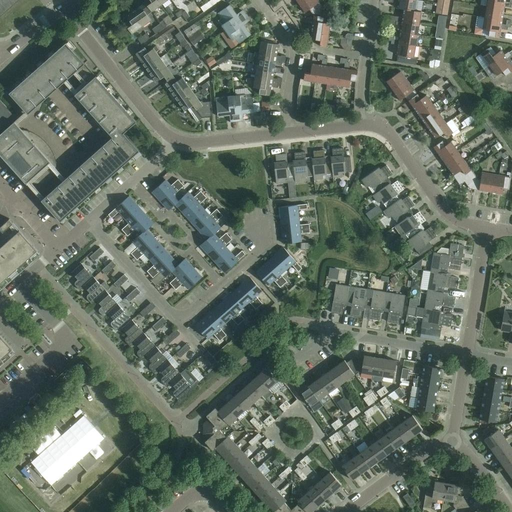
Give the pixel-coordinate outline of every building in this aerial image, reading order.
[(0,0),(0,16),(18,0),(0,0)] [(151,11),(161,4),(157,0),(150,0),(151,2),(147,5),(151,11)] [(312,14),(322,6),(317,0),(311,0),(309,1),(308,0),(301,0),(297,3),(304,13),(309,9),(312,14)] [(397,0),(396,8),(403,9),(414,11),(414,10),(415,0),(397,0)] [(486,0),(486,6),(493,7),(492,13),(503,15),(504,6),(511,8),(511,5),(509,2),(505,2),(505,3),(494,2),(494,0),(486,0)] [(150,12),(151,11),(147,5),(145,2),(136,8),(142,17),(137,21),(141,27),(151,20),(149,17),(153,15),(150,12)] [(448,4),(436,3),(434,14),(446,16),(448,4)] [(225,30),(246,15),(242,10),(236,14),(229,4),(219,12),(223,17),(218,20),(225,30)] [(325,10),(322,6),(312,14),(313,15),(311,27),(322,28),(321,34),(328,35),(330,23),(323,22),(325,10)] [(486,6),(484,17),(491,19),(490,24),(501,26),(501,24),(506,25),(507,27),(510,27),(511,21),(502,19),(503,15),(492,13),(493,7),(486,6)] [(143,30),(141,27),(137,21),(142,17),(136,8),(126,16),(132,24),(127,27),(131,33),(138,29),(140,32),(143,30)] [(394,20),(396,22),(401,23),(401,20),(419,23),(421,11),(414,10),(414,11),(403,9),(402,18),(395,17),(394,20)] [(249,20),(246,15),(225,30),(232,40),(237,37),(240,41),(251,34),(244,24),(249,20)] [(489,30),(488,36),(499,38),(500,29),(507,30),(507,27),(506,25),(501,24),(501,26),(490,24),(491,19),(484,17),(482,29),(489,30)] [(401,20),(401,23),(399,31),(417,34),(419,23),(401,20)] [(163,28),(160,23),(152,29),(155,34),(163,28)] [(326,47),(328,35),(321,34),(322,28),(311,27),(309,38),(320,40),(319,46),(326,47)] [(399,31),(398,40),(397,42),(415,45),(417,34),(399,31)] [(175,35),(181,43),(185,40),(179,32),(175,35)] [(141,44),(149,38),(146,33),(138,39),(141,44)] [(347,38),(345,38),(341,37),(340,45),(343,49),(350,50),(351,46),(352,39),(347,38)] [(397,42),(398,40),(393,39),(391,41),(391,44),(397,45),(395,54),(413,57),(415,45),(397,42)] [(280,60),(282,62),(284,63),(286,56),(281,55),(280,56),(276,56),(278,44),(260,41),(258,53),(266,54),(265,60),(275,61),(275,59),(280,60)] [(60,219),(138,149),(123,133),(137,121),(66,42),(9,93),(26,112),(38,101),(36,99),(42,94),(44,96),(49,91),(47,89),(53,84),(55,86),(60,81),(58,79),(64,74),(66,76),(71,71),(70,69),(72,67),(87,83),(77,92),(82,98),(84,96),(89,102),(87,104),(92,109),(94,107),(99,113),(97,115),(102,120),(104,118),(109,124),(107,126),(112,131),(114,130),(120,137),(117,140),(116,138),(110,142),(112,144),(106,150),(104,148),(99,152),(101,154),(95,160),(93,158),(88,162),(90,164),(84,170),(82,168),(77,172),(79,174),(73,180),(71,178),(66,182),(67,184),(61,190),(60,188),(54,192),(56,194),(50,200),(48,197),(43,202),(60,221),(61,221),(60,219)] [(144,47),(135,54),(142,63),(151,57),(154,62),(160,58),(156,52),(159,50),(156,46),(147,52),(144,47)] [(483,56),(490,65),(496,61),(499,66),(508,59),(506,58),(504,54),(501,50),(495,54),(492,56),(489,51),(483,56)] [(281,65),(282,62),(280,60),(275,59),(275,61),(265,60),(266,54),(258,53),(254,52),(252,63),(257,64),(264,65),(263,71),(273,73),(275,64),(281,65)] [(191,64),(193,62),(199,58),(195,53),(192,54),(192,57),(188,60),(191,64)] [(496,61),(490,65),(497,75),(502,71),(506,76),(511,70),(511,55),(510,55),(506,58),(508,59),(499,66),(496,61)] [(151,57),(142,63),(148,73),(157,66),(161,71),(166,67),(160,58),(154,62),(151,57)] [(333,78),(334,66),(326,65),(327,59),(324,58),(322,60),(321,65),(323,65),(321,76),(316,75),(315,82),(326,83),(327,77),(333,78)] [(208,64),(213,70),(219,65),(214,59),(208,64)] [(343,68),(346,68),(344,79),(338,79),(337,85),(349,87),(350,80),(356,81),(357,70),(349,69),(350,62),(346,62),(344,63),(343,68)] [(323,65),(321,65),(311,63),(310,73),(304,73),(303,80),(315,82),(316,75),(321,76),(323,65)] [(276,83),(278,85),(281,85),(282,79),(277,78),(277,79),(272,78),(273,73),(263,71),(264,65),(257,64),(255,75),(262,76),(261,82),(271,84),(272,82),(276,83)] [(157,66),(148,73),(155,82),(164,76),(167,81),(178,73),(174,67),(172,69),(169,65),(166,67),(161,71),(157,66)] [(346,68),(343,68),(334,66),(333,78),(327,77),(326,83),(337,85),(338,79),(344,79),(346,68)] [(405,89),(410,85),(400,71),(386,81),(393,91),(401,84),(405,89)] [(183,91),(189,86),(182,77),(178,73),(167,81),(164,83),(171,92),(180,86),(183,91)] [(262,76),(255,75),(253,87),(259,88),(259,94),(269,96),(271,87),(277,88),(278,85),(276,83),(272,82),(271,84),(261,82),(262,76)] [(444,81),(441,77),(434,81),(437,86),(444,81)] [(205,89),(209,86),(206,82),(201,86),(204,90),(205,89)] [(401,84),(393,91),(399,100),(405,96),(408,101),(417,94),(410,85),(405,89),(401,84)] [(180,86),(171,92),(177,102),(186,95),(190,100),(195,96),(189,86),(183,91),(180,86)] [(235,95),(234,96),(236,121),(243,120),(242,114),(254,112),(252,94),(235,95)] [(426,108),(432,104),(426,95),(420,99),(417,94),(408,101),(414,110),(423,104),(426,108)] [(186,95),(177,102),(184,111),(187,109),(196,122),(202,118),(212,117),(211,104),(202,105),(195,96),(190,100),(186,95)] [(236,121),(234,96),(222,97),(222,103),(216,103),(218,116),(229,115),(230,122),(236,121)] [(0,127),(13,116),(0,102),(0,127)] [(464,109),(468,106),(466,103),(458,108),(460,112),(464,109)] [(433,118),(439,113),(432,104),(426,108),(423,104),(414,110),(421,119),(430,113),(433,118)] [(30,135),(25,133),(25,130),(21,130),(16,131),(13,132),(11,128),(25,116),(22,113),(8,126),(8,127),(0,133),(0,151),(2,153),(5,152),(6,154),(6,157),(7,160),(10,165),(16,172),(22,177),(29,181),(31,182),(37,183),(40,183),(46,183),(47,182),(48,181),(49,181),(51,179),(53,178),(54,176),(55,174),(56,171),(56,167),(55,164),(53,156),(49,149),(43,143),(37,138),(30,135)] [(440,127),(446,123),(439,113),(433,118),(430,113),(421,119),(428,128),(436,122),(440,127)] [(436,122),(428,128),(435,138),(443,132),(446,137),(452,132),(446,123),(440,127),(436,122)] [(432,147),(439,156),(448,150),(451,154),(457,150),(450,141),(445,145),(441,140),(432,147)] [(332,174),(333,178),(342,177),(341,173),(352,172),(350,157),(344,157),(343,148),(332,149),(333,157),(330,157),(331,159),(331,158),(332,174)] [(314,176),(313,176),(314,180),(323,179),(322,175),(332,174),(331,158),(331,159),(325,159),(324,150),(313,151),(314,158),(312,159),(312,160),(314,176)] [(458,164),(464,160),(457,150),(451,154),(448,150),(439,156),(446,165),(455,159),(458,164)] [(312,160),(306,161),(305,152),(294,153),(295,160),(293,161),(293,162),(295,178),(294,178),(295,181),(304,181),(304,177),(313,176),(314,176),(312,160)] [(293,162),(287,163),(286,154),(275,155),(276,162),(274,163),(276,183),(285,182),(285,179),(294,178),(295,178),(293,162)] [(455,159),(446,165),(453,175),(461,168),(465,173),(470,169),(464,160),(458,164),(455,159)] [(388,184),(385,179),(392,174),(386,165),(380,169),(378,168),(361,180),(367,187),(370,185),(376,193),(388,184)] [(461,168),(453,175),(460,184),(464,181),(469,189),(474,189),(475,179),(477,178),(470,169),(465,173),(461,168)] [(475,179),(474,189),(490,192),(493,174),(481,172),(480,179),(477,178),(475,179)] [(493,174),(490,192),(502,194),(503,188),(508,189),(510,177),(493,174)] [(152,192),(160,201),(181,182),(178,179),(170,186),(165,180),(152,192)] [(399,200),(399,199),(396,195),(403,189),(397,180),(391,185),(390,183),(388,184),(376,193),(372,195),(378,203),(381,200),(387,208),(387,209),(399,200)] [(184,186),(181,182),(160,201),(168,210),(175,204),(182,198),(181,198),(176,192),(184,186)] [(175,204),(183,213),(204,194),(200,191),(193,197),(188,192),(181,198),(182,198),(175,204)] [(183,213),(191,222),(204,210),(199,204),(206,198),(204,194),(183,213)] [(119,212),(124,217),(137,205),(129,196),(108,215),(111,218),(119,212)] [(410,215),(407,210),(414,205),(408,196),(402,200),(401,198),(399,199),(399,200),(387,209),(387,208),(383,211),(389,218),(392,216),(398,224),(410,215)] [(279,207),(280,219),(298,217),(297,210),(307,209),(307,204),(279,207)] [(121,229),(124,233),(145,214),(137,205),(124,217),(129,223),(121,229)] [(209,215),(204,210),(191,222),(199,231),(220,212),(216,209),(209,215)] [(421,231),(421,230),(418,226),(425,220),(419,211),(413,216),(412,214),(410,215),(398,224),(394,226),(400,234),(403,231),(409,239),(421,231)] [(222,215),(220,212),(199,231),(207,239),(207,240),(214,234),(221,228),(215,222),(222,215)] [(135,230),(139,235),(140,235),(146,229),(147,229),(153,223),(145,214),(124,233),(127,236),(135,230)] [(282,231),(309,228),(309,224),(299,225),(298,217),(280,219),(282,231)] [(0,359),(11,349),(12,349),(12,348),(0,334),(0,282),(37,250),(9,219),(9,218),(0,226),(0,359)] [(420,255),(432,246),(429,241),(436,236),(430,227),(424,231),(423,229),(421,230),(421,231),(409,239),(406,242),(411,249),(414,247),(420,255)] [(310,232),(309,228),(282,231),(283,243),(301,241),(300,234),(310,232)] [(131,253),(134,257),(154,238),(147,229),(146,229),(140,235),(139,235),(133,241),(138,247),(131,253)] [(219,239),(214,234),(207,240),(207,239),(200,245),(208,254),(229,236),(226,233),(219,239)] [(232,239),(229,236),(208,254),(216,263),(230,251),(225,246),(232,239)] [(154,238),(134,257),(137,260),(144,253),(149,259),(162,247),(154,238)] [(434,252),(431,272),(447,274),(448,268),(460,270),(464,245),(450,243),(448,255),(434,252)] [(104,252),(100,247),(89,257),(93,261),(104,252)] [(150,274),(170,256),(162,247),(149,259),(154,265),(147,271),(150,274)] [(283,247),(274,256),(286,269),(292,264),(298,272),(302,268),(295,261),(283,247)] [(235,257),(230,251),(216,263),(224,273),(245,254),(242,250),(235,257)] [(304,255),(300,261),(305,265),(309,259),(304,255)] [(165,277),(172,271),(178,265),(170,256),(150,274),(153,278),(160,271),(165,277)] [(280,274),(286,269),(274,256),(265,264),(283,284),(287,281),(280,274)] [(169,283),(173,286),(193,268),(185,259),(178,265),(172,271),(177,276),(169,283)] [(102,270),(106,275),(116,265),(112,261),(102,270)] [(78,279),(75,282),(75,283),(75,284),(75,285),(80,290),(84,286),(94,277),(81,264),(72,272),(78,279)] [(280,287),(283,284),(265,264),(256,272),(268,285),(274,280),(280,287)] [(201,277),(193,268),(173,286),(175,289),(183,283),(188,289),(201,277)] [(447,274),(431,272),(427,290),(444,293),(444,287),(457,289),(458,278),(451,277),(451,275),(447,274)] [(114,283),(118,288),(128,279),(124,274),(114,283)] [(92,304),(96,300),(96,299),(106,290),(94,277),(84,286),(90,293),(87,295),(87,296),(87,297),(87,298),(87,299),(92,304)] [(250,277),(241,285),(259,306),(262,303),(256,296),(262,291),(250,277)] [(345,305),(348,286),(335,284),(331,312),(342,314),(343,307),(345,307),(345,305)] [(256,309),(259,306),(241,285),(232,293),(243,307),(249,302),(256,309)] [(367,290),(348,286),(345,305),(351,306),(350,316),(360,317),(362,310),(364,310),(364,308),(367,290)] [(126,297),(130,301),(140,292),(136,288),(126,297)] [(102,306),(100,308),(99,308),(99,309),(99,310),(99,311),(99,312),(104,317),(108,313),(118,304),(106,290),(96,299),(96,300),(102,306)] [(367,290),(364,308),(370,308),(368,319),(379,320),(381,313),(383,313),(383,311),(386,293),(367,290)] [(444,293),(427,290),(425,308),(424,309),(440,312),(440,311),(441,306),(454,308),(455,297),(448,295),(448,293),(444,293)] [(238,312),(243,307),(232,293),(223,301),(241,322),(244,319),(238,312)] [(383,311),(389,312),(387,322),(398,323),(399,316),(401,316),(405,296),(386,293),(383,311)] [(239,323),(241,322),(223,301),(214,309),(225,323),(231,318),(237,324),(239,323)] [(114,319),(112,321),(111,322),(111,323),(111,324),(111,325),(111,326),(116,330),(130,317),(118,304),(108,313),(114,319)] [(440,312),(424,309),(425,308),(408,306),(407,315),(423,317),(421,328),(441,331),(441,325),(451,326),(452,315),(445,314),(445,312),(440,311),(440,312)] [(140,312),(144,317),(148,313),(144,309),(140,312)] [(225,323),(214,309),(205,317),(223,338),(226,335),(220,328),(225,323)] [(509,342),(511,342),(511,312),(504,312),(501,330),(511,332),(509,342)] [(156,331),(167,321),(162,317),(152,326),(156,331)] [(220,341),(221,339),(223,338),(205,317),(195,325),(207,339),(213,334),(220,341)] [(134,342),(144,333),(132,320),(122,328),(128,335),(126,338),(125,338),(125,339),(125,340),(125,341),(126,341),(130,346),(134,342)] [(168,344),(180,333),(176,329),(164,340),(168,344)] [(142,360),(146,356),(146,355),(156,347),(144,333),(134,342),(140,349),(138,351),(137,351),(137,352),(137,353),(137,354),(138,355),(142,360)] [(187,343),(176,353),(180,357),(191,348),(187,343)] [(150,364),(150,365),(149,365),(149,366),(149,367),(149,368),(150,368),(154,373),(158,369),(168,360),(156,347),(146,355),(146,356),(152,362),(150,364)] [(214,368),(218,364),(208,352),(203,356),(214,368)] [(346,363),(354,374),(357,372),(361,372),(372,374),(375,357),(364,355),(363,359),(358,358),(358,359),(356,356),(346,363)] [(383,376),(385,359),(375,357),(372,374),(383,376)] [(385,359),(383,376),(394,378),(396,361),(385,359)] [(170,382),(180,373),(168,360),(158,369),(164,376),(162,378),(161,378),(161,379),(161,380),(161,381),(162,382),(166,386),(170,382)] [(354,374),(346,363),(344,360),(335,366),(345,380),(354,374)] [(421,376),(439,379),(440,368),(423,365),(421,376)] [(345,380),(335,366),(327,373),(337,387),(345,380)] [(257,375),(269,388),(277,381),(266,368),(257,375)] [(178,400),(192,387),(180,373),(170,382),(176,389),(174,391),(173,392),(173,393),(173,394),(173,395),(174,395),(178,400)] [(337,387),(327,373),(318,379),(328,393),(337,387)] [(249,382),(261,395),(269,388),(257,375),(249,382)] [(439,379),(421,376),(420,387),(437,390),(439,379)] [(485,387),(502,390),(503,379),(486,376),(485,387)] [(328,393),(318,379),(309,385),(319,399),(328,393)] [(261,395),(249,382),(241,390),(253,403),(261,395)] [(319,399),(309,385),(300,392),(310,406),(319,399)] [(437,390),(420,387),(418,398),(435,400),(437,390)] [(502,390),(485,387),(483,398),(500,400),(502,390)] [(233,397),(245,410),(253,403),(241,390),(233,397)] [(295,401),(291,391),(285,394),(289,404),(295,401)] [(225,404),(237,417),(245,410),(233,397),(225,404)] [(435,400),(418,398),(416,409),(433,411),(435,400)] [(500,400),(483,398),(481,408),(498,411),(500,400)] [(237,417),(225,404),(218,411),(217,411),(227,422),(227,423),(229,424),(237,417)] [(226,437),(219,429),(227,423),(227,422),(217,411),(218,411),(215,408),(206,416),(209,419),(203,424),(203,434),(208,439),(205,442),(213,450),(216,448),(215,447),(226,437)] [(496,422),(498,411),(481,408),(479,419),(496,422)] [(403,422),(413,436),(422,429),(412,415),(403,422)] [(413,436),(403,422),(394,428),(404,442),(413,436)] [(404,442),(394,428),(386,434),(396,448),(404,442)] [(491,448),(505,438),(498,429),(484,439),(491,448)] [(382,436),(377,440),(387,454),(396,448),(386,434),(384,432),(381,434),(382,436)] [(222,455),(235,444),(228,436),(226,437),(215,447),(216,448),(222,455)] [(497,457),(511,447),(505,438),(491,448),(497,457)] [(387,454),(377,440),(368,447),(378,461),(387,454)] [(230,463),(243,452),(235,444),(222,455),(230,463)] [(378,461),(368,447),(359,453),(369,467),(378,461)] [(503,466),(511,459),(511,448),(511,447),(497,457),(503,466)] [(237,471),(250,460),(243,452),(230,463),(237,471)] [(369,467),(359,453),(351,459),(361,473),(369,467)] [(361,473),(351,459),(342,466),(352,480),(361,473)] [(509,474),(511,472),(511,459),(503,466),(509,474)] [(250,460),(237,471),(244,479),(257,468),(250,460)] [(251,487),(264,476),(257,468),(244,479),(251,487)] [(321,479),(333,492),(341,484),(330,472),(321,479)] [(264,476),(251,487),(259,495),(271,484),(264,476)] [(313,486),(325,499),(333,492),(321,479),(313,486)] [(437,499),(443,500),(446,483),(435,481),(434,488),(432,488),(431,491),(426,490),(423,506),(431,507),(432,503),(436,503),(437,499)] [(446,483),(443,500),(454,501),(453,506),(457,511),(461,511),(463,510),(469,506),(462,496),(457,495),(458,492),(456,492),(457,485),(446,483)] [(266,504),(279,492),(271,484),(259,495),(266,504)] [(334,502),(347,490),(343,485),(330,497),(334,502)] [(305,493),(317,506),(325,499),(313,486),(305,493)] [(284,502),(286,500),(279,492),(266,504),(273,511),(284,502)] [(307,511),(310,511),(317,506),(305,493),(297,501),(299,503),(299,502),(307,511)] [(407,493),(403,496),(410,507),(415,503),(407,493)] [(307,511),(299,502),(299,503),(291,509),(284,502),(273,511),(271,511),(307,511)]
